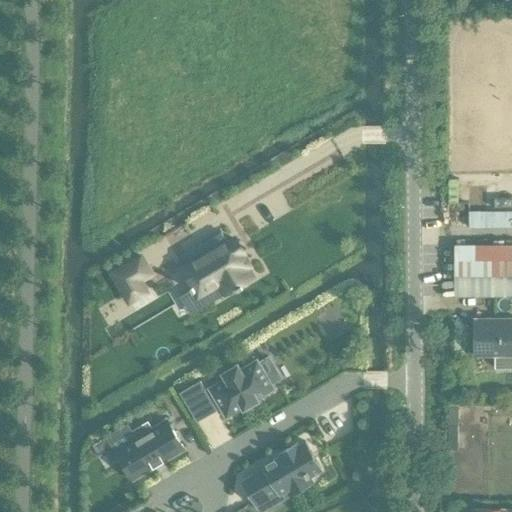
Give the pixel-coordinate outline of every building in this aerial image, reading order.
[(222,232),(183,255),(189,265),(183,268),(192,284),(190,285),(193,290),(195,289),(198,295),(220,282),(227,293),(237,287),(239,289),(244,286),(243,284),(253,278),(247,267),(250,265),(234,238),(228,242),(222,232)] [(511,244),(455,244),(455,245),(455,276),(455,297),(511,295),(511,244)] [(149,258),(115,280),(136,314),(159,301),(150,288),(162,280),(149,258)] [(350,302),(334,311),(348,335),(364,326),(350,302)] [(511,318),(475,318),(475,356),(495,355),(495,368),(511,367),(511,318)] [(225,378),(208,388),(226,418),(243,408),(244,410),(260,400),(259,398),(275,389),(272,384),(282,378),(269,355),(259,361),(258,359),(241,369),(238,364),(238,363),(222,373),(225,378)] [(201,381),(179,393),(185,402),(205,390),(206,390),(201,381)] [(148,421),(110,444),(131,479),(185,447),(166,417),(151,426),(148,421)] [(511,431),(495,432),(495,462),(511,461),(511,431)] [(267,468),(244,481),(255,500),(277,488),(280,493),(289,487),(292,492),(311,481),(308,475),(320,468),(305,441),(299,444),(299,443),(280,454),(281,456),(265,465),(267,468)]
